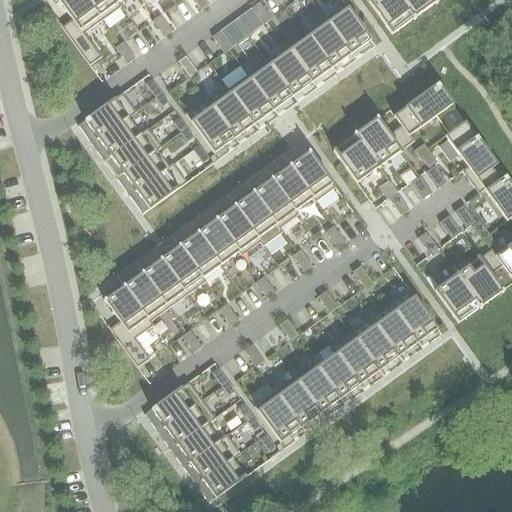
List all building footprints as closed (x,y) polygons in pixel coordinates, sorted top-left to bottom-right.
[(58,0),(74,21),(62,29),(90,67),(102,58),(81,29),(99,16),(86,0),(58,0)] [(86,0),(99,16),(117,3),(114,0),(86,0)] [(205,0),(197,0),(195,2),(201,10),(209,4),(205,0)] [(400,0),(370,0),(368,2),(391,34),(413,19),(414,20),(400,0)] [(400,0),(414,20),(415,19),(414,18),(434,3),(432,0),(400,0)] [(259,2),(251,8),(257,16),(265,10),(259,2)] [(348,8),(327,23),(349,53),(358,47),(359,48),(370,40),(348,8)] [(265,10),(257,16),(263,25),(271,19),(265,10)] [(160,14),(152,20),(158,29),(166,23),(160,14)] [(166,23),(158,29),(164,37),(172,31),(166,23)] [(327,23),(308,37),(330,67),(338,62),(339,63),(350,55),(349,53),(327,23)] [(220,30),(212,36),(218,45),(226,39),(220,30)] [(308,37),(289,51),(310,82),(318,76),(319,77),(331,69),(330,67),(308,37)] [(226,39),(218,45),(224,53),(232,47),(226,39)] [(123,41),(115,47),(121,56),(129,50),(123,41)] [(129,50),(121,56),(127,64),(135,58),(129,50)] [(289,51),(269,65),(291,96),(299,90),(300,91),(311,83),(310,82),(289,51)] [(185,55),(177,61),(183,70),(191,64),(185,55)] [(191,64),(183,70),(189,78),(197,72),(191,64)] [(269,65),(250,79),(272,110),(279,104),(280,105),(292,97),(291,96),(269,65)] [(250,79),(230,93),(252,124),(260,118),(261,119),(273,111),(272,110),(250,79)] [(154,83),(148,88),(155,98),(161,93),(154,83)] [(399,152),(413,142),(409,136),(436,116),(452,105),(452,104),(437,84),(394,116),(402,126),(388,136),(399,152)] [(161,93),(155,98),(162,107),(168,103),(161,93)] [(230,93),(211,108),(233,138),(241,132),(241,134),(253,125),(252,124),(230,93)] [(83,122),(78,126),(84,135),(90,131),(96,140),(127,118),(114,99),(95,113),(83,122)] [(211,108),(191,122),(218,160),(228,153),(223,147),(234,139),(233,138),(211,108)] [(96,140),(91,144),(97,153),(103,149),(109,158),(140,135),(127,118),(96,140)] [(180,118),(173,123),(180,133),(187,128),(180,118)] [(399,152),(388,136),(376,120),(355,134),(354,133),(378,167),(399,152)] [(470,183),(495,164),(465,122),(445,136),(467,167),(461,172),(470,183)] [(187,128),(180,133),(187,142),(194,138),(187,128)] [(378,167),(354,133),(353,134),(354,135),(333,151),(356,183),(378,167)] [(109,158),(103,162),(110,170),(115,166),(122,175),(153,153),(140,135),(109,158)] [(199,145),(193,150),(200,160),(206,155),(199,145)] [(431,154),(424,145),(416,151),(422,160),(431,154)] [(122,175),(116,179),(123,188),(128,184),(135,193),(165,170),(153,153),(122,175)] [(291,169),(313,198),(332,184),(309,153),(297,161),(298,163),(291,169)] [(431,154),(422,160),(428,168),(436,162),(431,154)] [(511,216),(511,187),(495,164),(470,183),(478,194),(484,190),(506,221),(511,216)] [(313,198),(291,169),(290,166),(278,175),(280,177),(273,182),(294,211),(313,198)] [(135,193),(129,197),(135,205),(141,201),(148,211),(179,189),(165,170),(135,193)] [(276,225),(294,211),(273,182),(271,180),(260,188),(262,190),(254,195),(276,225)] [(257,238),(276,225),(254,195),(253,193),(242,201),(243,204),(236,209),(257,238)] [(403,201),(397,193),(389,199),(395,207),(403,201)] [(395,207),(401,215),(409,210),(403,201),(395,207)] [(239,252),(257,238),(236,209),(234,207),(223,215),(225,217),(217,222),(239,252)] [(199,235),(220,265),(239,252),(217,222),(216,220),(205,228),(206,230),(199,235)] [(471,227),(477,235),(485,229),(479,221),(471,227)] [(331,240),(339,234),(333,226),(325,232),(331,240)] [(491,238),(485,229),(477,235),(483,243),(491,238)] [(417,238),(423,246),(431,240),(425,232),(417,238)] [(181,249),(202,278),(220,265),(199,235),(198,233),(186,242),(188,244),(181,249)] [(337,248),(345,242),(339,234),(331,240),(337,248)] [(437,249),(431,240),(423,246),(429,255),(437,249)] [(491,250),(478,259),(489,275),(502,265),(510,276),(511,274),(511,243),(495,256),(491,250)] [(179,247),(168,255),(169,257),(162,262),(184,292),(202,278),(181,249),(179,247)] [(298,264),(306,258),(300,250),(292,255),(298,264)] [(306,258),(298,264),(304,272),(312,266),(306,258)] [(489,275),(478,259),(456,275),(481,308),(480,307),(501,292),(489,275)] [(184,292),(162,262),(161,260),(149,268),(151,270),(144,276),(165,305),(184,292)] [(358,280),(366,274),(360,265),(352,271),(358,280)] [(165,305),(144,276),(142,274),(131,282),(132,284),(125,289),(147,319),(165,305)] [(364,288),(372,282),(366,274),(358,280),(364,288)] [(481,308),(456,275),(434,291),(457,323),(479,308),(480,309),(481,308)] [(261,291),(269,285),(263,276),(255,282),(261,291)] [(436,287),(429,278),(426,280),(432,290),(436,287)] [(267,299),(275,293),(269,285),(261,291),(267,299)] [(147,319),(125,289),(124,287),(105,300),(121,323),(110,331),(138,369),(150,360),(129,331),(147,319)] [(323,305),(331,299),(325,291),(317,297),(323,305)] [(394,312),(416,342),(424,336),(425,337),(437,329),(414,297),(394,312)] [(331,299),(323,305),(329,313),(337,307),(331,299)] [(224,317),(232,312),(226,303),(218,309),(224,317)] [(230,326),(238,320),(232,312),(224,317),(230,326)] [(396,356),(404,350),(405,352),(417,343),(416,342),(394,312),(374,326),(396,356)] [(284,333),(293,327),(286,319),(278,325),(284,333)] [(355,340),(377,370),(385,365),(385,366),(397,357),(396,356),(374,326),(355,340)] [(290,341),(299,335),(293,327),(284,333),(290,341)] [(187,344),(195,338),(189,330),(181,336),(187,344)] [(193,352),(201,347),(195,338),(187,344),(193,352)] [(357,384),(365,379),(366,380),(378,371),(377,370),(355,340),(335,354),(357,384)] [(250,358),(258,353),(252,344),(244,350),(250,358)] [(256,367),(264,361),(258,353),(250,358),(256,367)] [(316,368),(338,398),(346,393),(347,394),(358,386),(357,384),(335,354),(316,368)] [(318,412),(326,407),(327,408),(339,400),(338,398),(316,368),(297,382),(318,412)] [(221,386),(228,382),(221,372),(214,377),(221,386)] [(221,386),(228,396),(235,391),(228,382),(221,386)] [(319,414),(318,412),(297,382),(277,396),(299,427),(307,421),(308,422),(319,414)] [(180,388),(162,402),(150,410),(144,415),(150,423),(156,419),(163,429),(194,406),(180,388)] [(300,428),(299,427),(277,396),(257,411),(284,449),(294,441),(290,435),(300,428)] [(206,424),(194,406),(163,429),(157,433),(164,442),(169,438),(175,446),(206,424)] [(253,417),(246,407),(240,412),(247,421),(253,417)] [(254,431),(260,426),(253,417),(247,421),(254,431)] [(206,424),(175,446),(170,450),(176,459),(182,455),(188,464),(219,441),(206,424)] [(259,439),(266,449),(273,444),(266,434),(259,439)] [(201,481),(232,459),(219,441),(188,464),(182,468),(189,477),(195,473),(201,481)] [(232,459),(201,481),(195,485),(202,494),(207,490),(214,500),(245,477),(232,459)]
